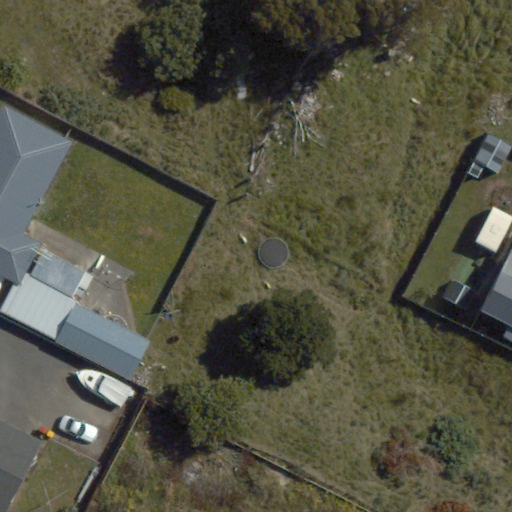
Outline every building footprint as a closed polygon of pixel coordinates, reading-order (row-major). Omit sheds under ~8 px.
[(200,0),(156,0),(193,17),(200,0)] [(342,26),(287,0),(238,0),(230,42),(303,63),(342,26)] [(0,322),(57,212),(0,183),(0,322)] [(511,322),(495,314),(468,368),(511,390),(511,322)] [(147,406),(24,339),(0,382),(124,449),(147,406)] [(0,511),(25,511),(32,498),(0,483),(0,511)]
